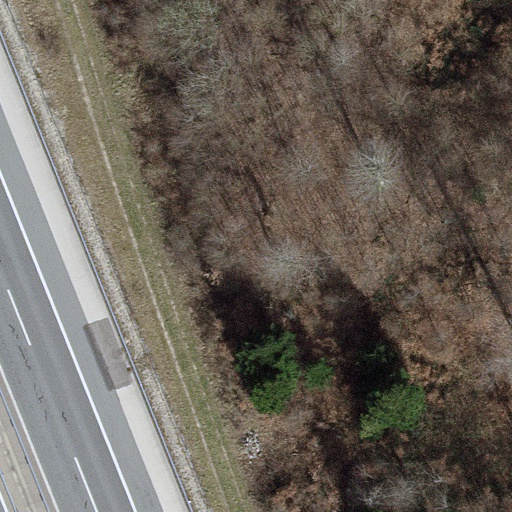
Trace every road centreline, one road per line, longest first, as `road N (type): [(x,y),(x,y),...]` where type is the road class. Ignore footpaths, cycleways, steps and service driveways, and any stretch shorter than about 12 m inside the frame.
road 1 (track): [(242,511),(156,290),(63,0)]
road 2 (motorway): [(97,511),(0,267)]
